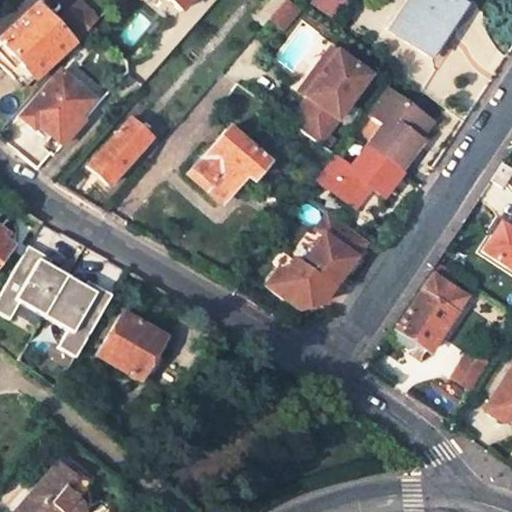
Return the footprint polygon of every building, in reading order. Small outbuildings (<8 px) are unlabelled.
[(167,0),(179,10),(187,0),(167,0)] [(270,0),(254,19),(262,26),(268,19),(284,0),(270,0)] [(284,0),(268,19),(280,30),(297,10),(284,0)] [(312,0),(310,4),(335,20),(348,0),(312,0)] [(454,0),(409,0),(388,31),(425,56),(460,4),(454,0)] [(34,6),(0,37),(0,56),(12,69),(7,74),(22,89),(70,44),(34,6)] [(85,40),(75,52),(83,60),(94,47),(85,40)] [(334,53),(328,48),(296,92),(302,97),(334,53)] [(317,144),(367,76),(334,53),(302,97),(305,99),(287,123),(317,144)] [(58,72),(19,118),(32,129),(36,124),(56,141),(62,146),(82,122),(76,117),(91,100),(58,72)] [(380,123),(364,145),(398,169),(420,140),(417,137),(409,131),(421,115),(384,88),(365,112),(380,123)] [(421,115),(409,131),(417,137),(429,121),(421,115)] [(127,120),(84,166),(107,186),(149,140),(127,120)] [(224,127),(186,175),(219,204),(242,176),(249,182),(264,163),(224,127)] [(364,145),(348,167),(333,156),(314,180),(352,207),(368,186),(381,197),(400,171),(398,169),(364,145)] [(504,183),(511,171),(500,164),(493,175),(504,183)] [(363,242),(326,214),(314,230),(322,236),(300,266),(293,260),(282,274),(276,269),(264,287),(297,311),(318,304),(363,242)] [(511,232),(499,225),(477,252),(511,274),(511,232)] [(0,228),(0,256),(9,244),(1,238),(5,232),(0,228)] [(40,254),(24,245),(0,286),(0,312),(8,317),(18,300),(66,328),(56,345),(75,356),(110,295),(96,287),(93,292),(36,260),(40,254)] [(430,275),(394,330),(395,331),(414,343),(427,352),(463,297),(430,275)] [(152,351),(161,336),(119,310),(93,354),(134,379),(144,363),(149,367),(157,354),(152,351)] [(395,331),(391,336),(391,342),(404,351),(410,349),(414,343),(395,331)] [(483,367),(462,355),(446,381),(467,393),(483,367)] [(511,356),(492,389),(481,407),(502,420),(511,417),(511,356)] [(78,494),(60,481),(67,472),(48,458),(8,511),(62,511),(63,511),(76,511),(79,511),(80,509),(82,505),(81,498),(78,494)]
